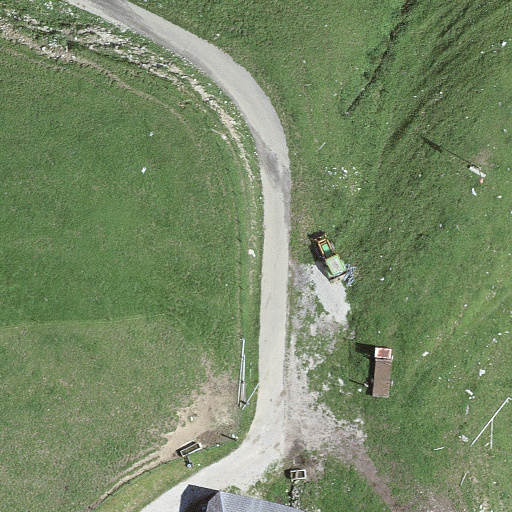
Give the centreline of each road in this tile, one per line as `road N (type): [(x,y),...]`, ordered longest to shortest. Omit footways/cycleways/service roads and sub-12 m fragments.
road 1 (track): [(271,432),(284,373),(282,170),(272,120),(221,57),(101,0)]
road 2 (track): [(165,511),(271,432)]
